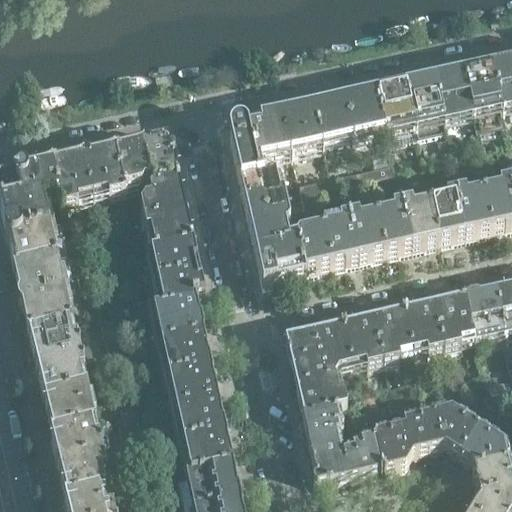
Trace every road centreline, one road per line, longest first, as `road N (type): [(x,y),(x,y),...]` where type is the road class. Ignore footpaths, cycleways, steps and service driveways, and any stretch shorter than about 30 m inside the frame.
road 1 (residential): [(193,116),(511,48)]
road 2 (residential): [(241,334),(511,277)]
road 3 (residential): [(193,116),(241,334)]
road 4 (residential): [(0,158),(193,116)]
road 5 (residential): [(241,334),(281,511)]
road 6 (tertiary): [(25,511),(0,391)]
